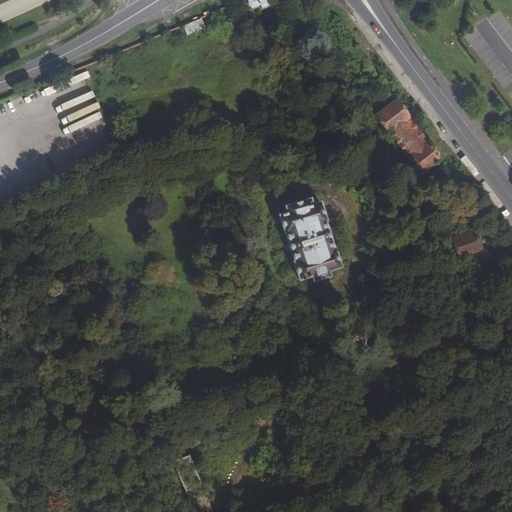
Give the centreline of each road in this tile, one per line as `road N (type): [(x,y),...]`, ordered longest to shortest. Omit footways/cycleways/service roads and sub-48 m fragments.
road 1 (secondary): [(158,0),(0,83)]
road 2 (secondary): [(353,0),(439,103)]
road 3 (secondary): [(439,103),(369,0)]
